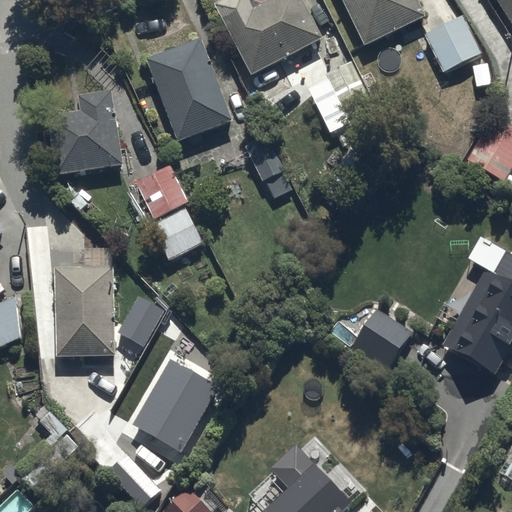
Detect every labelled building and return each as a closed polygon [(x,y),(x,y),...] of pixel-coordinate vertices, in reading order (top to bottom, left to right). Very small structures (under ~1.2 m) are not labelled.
[(253,0),(219,0),(216,2),(255,76),(326,38),(305,0),(270,0),(257,7),(253,0)] [(344,0),(367,46),(427,17),(418,0),(344,0)] [(511,0),(500,0),(511,18),(511,0)] [(467,13),(428,31),(446,70),(485,52),(467,13)] [(205,34),(148,55),(182,142),(238,120),(205,34)] [(386,124),(353,60),(325,75),(358,139),(386,124)] [(49,113),(56,170),(126,162),(117,89),(82,93),(84,109),(49,113)] [(469,161),(508,181),(511,172),(511,128),(491,118),(469,161)] [(295,189),(268,134),(247,145),(274,199),(295,189)] [(169,166),(138,182),(158,222),(152,225),(170,261),(207,243),(169,166)] [(56,265),(58,354),(120,353),(118,247),(83,248),(83,265),(56,265)] [(442,346),(499,376),(511,350),(511,253),(509,252),(496,275),(483,268),(442,346)] [(0,348),(22,337),(19,296),(0,304),(0,348)] [(122,334),(147,347),(166,311),(142,298),(122,334)] [(415,331),(377,308),(353,346),(391,370),(415,331)] [(134,427),(185,454),(221,388),(170,360),(134,427)] [(122,433),(96,406),(74,427),(109,464),(129,444),(120,435),(122,433)] [(356,511),(361,508),(298,441),(270,468),(292,492),(270,511),(356,511)] [(145,508),(163,490),(129,456),(111,474),(145,508)] [(23,476),(35,489),(57,470),(46,457),(23,476)] [(216,511),(221,507),(199,487),(189,497),(184,492),(174,503),(165,511),(216,511)]
